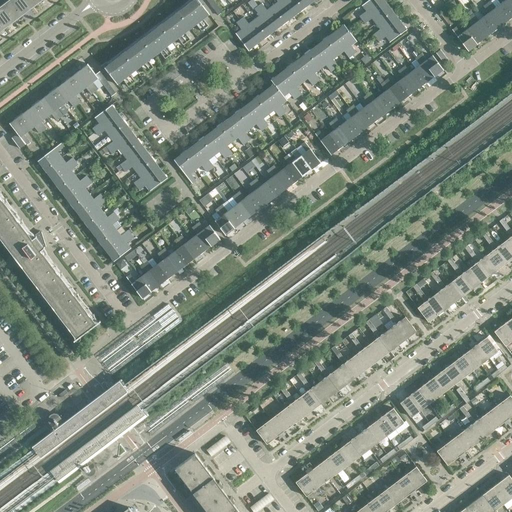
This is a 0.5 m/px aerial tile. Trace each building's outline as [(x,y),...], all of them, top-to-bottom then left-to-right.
[(21,15),(10,0),(1,7),(13,22),(21,15)] [(30,9),(23,0),(9,0),(10,0),(21,15),(30,9)] [(38,2),(36,0),(23,0),(30,9),(38,2)] [(198,0),(192,0),(104,67),(117,84),(123,80),(127,77),(130,74),(141,66),(145,63),(148,60),(160,52),(163,49),(167,46),(178,38),(181,35),(185,33),(196,24),(200,22),(203,19),(209,14),(198,0)] [(213,0),(207,0),(219,15),(223,12),(213,0)] [(294,16),(282,0),(276,0),(278,2),(272,6),(285,22),(294,16)] [(282,0),(294,16),(303,9),(296,0),(282,0)] [(312,2),(310,0),(296,0),(303,9),(312,2)] [(368,0),(362,5),(366,11),(359,16),(362,20),(386,2),(384,0),(368,0)] [(511,18),(511,16),(511,1),(511,0),(505,0),(501,4),(511,18)] [(490,1),(487,3),(502,24),(511,18),(501,4),(496,8),(490,1)] [(392,11),(386,2),(362,20),(365,23),(372,18),(376,24),(392,11)] [(502,24),(487,3),(483,6),(488,13),(483,17),(494,31),(502,24)] [(262,11),(258,6),(254,9),(259,16),(254,20),(267,36),(276,29),(263,13),(262,11)] [(285,22),(272,6),(263,13),(276,29),(285,22)] [(13,22),(1,7),(0,7),(0,23),(4,28),(13,22)] [(399,20),(392,11),(376,24),(380,29),(373,34),(376,38),(399,20)] [(473,14),(470,17),(485,37),(494,31),(483,17),(478,21),(473,14)] [(485,37),(470,17),(466,19),(471,26),(466,30),(477,44),(485,37)] [(243,25),(240,20),(236,22),(241,29),(236,34),(248,50),(258,43),(245,27),(243,25)] [(267,36),(254,20),(245,27),(258,43),(267,36)] [(406,30),(399,20),(376,38),(379,42),(385,36),(390,42),(406,30)] [(357,41),(344,24),(335,32),(347,48),(357,41)] [(477,44),(466,30),(457,37),(468,50),(477,44)] [(347,48),(335,32),(326,38),(338,55),(347,48)] [(338,55),(326,38),(316,45),(329,62),(338,55)] [(329,62),(316,45),(307,52),(320,69),(326,65),(331,72),(334,69),(331,64),(329,62)] [(448,60),(440,49),(440,50),(436,53),(436,52),(436,53),(444,63),(448,60)] [(320,69),(307,52),(298,59),(311,76),(312,78),(316,83),(320,80),(315,73),(320,69)] [(422,53),(419,55),(434,76),(443,69),(433,55),(427,59),(422,53)] [(434,76),(419,55),(415,58),(420,65),(415,69),(426,82),(434,76)] [(311,76),(298,59),(289,66),(302,83),(311,76)] [(95,74),(88,64),(79,71),(94,91),(98,89),(93,82),(98,78),(95,74)] [(302,83),(289,66),(280,73),(293,90),(296,87),(302,83)] [(405,73),(401,68),(398,71),(403,78),(398,82),(408,95),(417,89),(406,75),(405,73)] [(426,82),(415,69),(406,75),(417,89),(426,82)] [(94,91),(79,71),(70,77),(81,91),(86,87),(91,94),(92,93),(94,92),(94,91)] [(116,93),(99,72),(95,74),(98,78),(112,96),(116,93)] [(293,90),(280,73),(271,80),(274,84),(284,96),(293,90)] [(81,91),(70,77),(61,84),(72,98),(81,91)] [(388,79),(384,81),(400,102),(408,95),(398,82),(393,86),(388,79)] [(400,102),(384,81),(381,84),(386,91),(381,95),(391,109),(400,102)] [(72,98),(61,84),(53,90),(63,104),(72,98)] [(274,84),(265,91),(283,114),(286,111),(281,105),(287,100),(284,96),(274,84)] [(63,104),(53,90),(44,97),(60,118),(64,115),(58,108),(63,104)] [(283,114),(265,91),(256,98),(268,114),(274,110),(279,117),(283,114)] [(371,92),(367,94),(383,115),(391,109),(381,95),(376,99),(371,92)] [(383,115),(367,94),(363,97),(368,104),(363,108),(374,122),(383,115)] [(60,118),(44,97),(36,103),(46,117),(51,113),(56,120),(60,118)] [(268,114),(256,98),(247,105),(259,121),(261,123),(265,128),(268,125),(263,118),(268,114)] [(46,117),(36,103),(27,110),(43,131),(46,128),(41,121),(46,117)] [(119,114),(112,105),(95,117),(102,127),(119,114)] [(259,121),(247,105),(238,111),(250,128),(259,121)] [(353,105),(350,108),(365,128),(374,122),(363,108),(358,112),(353,105)] [(365,128),(350,108),(346,110),(351,117),(346,121),(357,135),(365,128)] [(43,131),(27,110),(18,117),(29,130),(34,126),(39,133),(43,131)] [(250,128),(238,111),(229,118),(246,142),(250,139),(245,132),(250,128)] [(308,113),(303,117),(307,123),(312,119),(308,113)] [(125,123),(119,114),(102,127),(109,136),(125,123)] [(29,130),(18,117),(10,123),(17,133),(25,144),(26,143),(29,141),(24,134),(29,130)] [(246,142),(229,118),(220,125),(232,142),(238,138),(243,144),(246,142)] [(336,118),(333,121),(348,141),(357,135),(346,121),(341,125),(336,118)] [(348,141),(333,121),(329,123),(334,130),(329,134),(340,148),(348,141)] [(132,132),(125,123),(109,136),(116,145),(132,132)] [(232,142),(220,125),(211,132),(223,149),(232,142)] [(315,134),(320,141),(331,154),(340,148),(329,134),(324,138),(319,131),(315,134)] [(139,141),(132,132),(116,145),(123,154),(139,141)] [(223,149),(211,132),(201,139),(214,156),(220,151),(225,158),(228,156),(225,151),(223,149)] [(25,144),(17,133),(17,134),(12,138),(11,138),(20,149),(20,148),(25,144)] [(284,136),(278,140),(284,147),(290,143),(284,136)] [(214,156),(201,139),(192,146),(205,162),(209,160),(210,162),(212,165),(217,161),(214,156)] [(146,150),(139,141),(123,154),(130,163),(146,150)] [(301,145),(296,148),(301,155),(312,169),(320,162),(305,142),(301,145)] [(61,143),(55,148),(38,161),(45,170),(62,157),(57,152),(64,147),(61,143)] [(205,162),(192,146),(183,153),(196,169),(201,165),(207,172),(210,169),(206,164),(205,162)] [(250,147),(245,151),(250,158),(255,154),(250,147)] [(291,152),(287,155),(291,160),(293,162),(303,175),(312,169),(301,155),(296,148),(291,152)] [(153,159),(146,150),(130,163),(136,172),(153,159)] [(196,169),(183,153),(174,160),(187,177),(196,169)] [(66,163),(62,157),(45,170),(52,179),(75,161),(73,158),(66,163)] [(160,169),(153,159),(136,172),(143,181),(160,169)] [(78,165),(75,161),(52,179),(59,188),(75,175),(71,170),(78,165)] [(303,175),(293,162),(284,168),(294,182),(303,175)] [(274,173),(270,168),(267,171),(272,177),(267,181),(277,195),(286,189),(275,175),(274,173)] [(294,182),(284,168),(275,175),(286,189),(294,182)] [(167,178),(160,169),(143,181),(150,190),(167,178)] [(80,181),(75,175),(59,188),(66,197),(89,179),(86,176),(80,181)] [(256,178),(253,181),(269,202),(277,195),(267,181),(262,185),(256,178)] [(92,183),(89,179),(66,197),(72,206),(89,194),(85,188),(92,183)] [(269,202),(253,181),(249,184),(254,191),(249,194),(260,208),(269,202)] [(0,238),(25,271),(41,292),(44,290),(51,298),(47,301),(57,313),(60,311),(67,319),(63,322),(73,334),(76,332),(80,336),(100,321),(100,320),(98,321),(95,317),(94,314),(93,314),(88,308),(89,307),(86,305),(79,296),(78,293),(77,293),(72,287),(73,286),(70,284),(63,275),(62,272),(61,272),(56,266),(57,265),(54,263),(47,254),(46,251),(44,248),(46,246),(46,247),(46,246),(42,231),(41,232),(35,236),(33,234),(30,231),(23,223),(22,219),(21,219),(16,214),(17,213),(14,210),(7,202),(6,198),(5,198),(0,193),(1,192),(0,190),(0,238)] [(239,191),(236,194),(251,215),(260,208),(249,194),(244,198),(239,191)] [(93,199),(89,194),(72,206),(79,215),(103,198),(100,194),(93,199)] [(251,215),(236,194),(232,197),(237,204),(232,207),(243,221),(251,215)] [(106,201),(103,198),(79,215),(86,224),(103,212),(99,206),(106,201)] [(222,204),(218,207),(234,228),(243,221),(232,207),(227,211),(222,204)] [(234,228),(218,207),(215,210),(220,217),(215,221),(225,234),(234,228)] [(107,217),(103,212),(86,224),(93,233),(117,216),(114,212),(107,217)] [(119,219),(117,216),(93,233),(100,243),(117,230),(113,224),(119,219)] [(508,225),(502,219),(499,221),(504,228),(508,225)] [(199,222),(195,225),(199,230),(201,232),(211,245),(220,239),(209,225),(204,229),(199,222)] [(121,235),(117,230),(100,243),(107,252),(130,234),(128,230),(121,235)] [(211,245),(201,232),(192,238),(202,252),(211,245)] [(490,238),(485,232),(482,234),(487,241),(490,238)] [(133,237),(130,234),(107,252),(114,261),(131,248),(126,243),(133,237)] [(182,243),(178,238),(175,241),(180,247),(175,251),(185,265),(194,258),(183,245),(182,243)] [(202,252),(192,238),(183,245),(194,258),(202,252)] [(495,245),(490,238),(487,241),(492,248),(495,245)] [(511,257),(511,252),(504,242),(495,248),(506,262),(511,257)] [(473,252),(468,245),(464,247),(469,254),(473,252)] [(506,262),(495,248),(486,255),(497,269),(506,262)] [(133,250),(126,255),(130,260),(137,255),(133,250)] [(185,265),(175,251),(166,258),(177,271),(185,265)] [(478,258),(473,252),(469,254),(475,261),(478,258)] [(497,269),(486,255),(478,261),(488,276),(497,269)] [(177,271),(166,258),(158,264),(168,278),(177,271)] [(456,265),(451,258),(447,260),(452,267),(456,265)] [(123,259),(116,263),(121,270),(126,266),(126,263),(123,259)] [(147,261),(144,264),(147,269),(149,271),(159,284),(168,278),(158,264),(152,268),(147,261)] [(488,276),(478,261),(469,268),(480,282),(488,276)] [(461,271),(456,265),(452,267),(457,274),(461,271)] [(480,282),(469,268),(460,274),(471,289),(480,282)] [(159,284),(149,271),(140,277),(151,291),(159,284)] [(438,278),(433,271),(430,273),(435,280),(438,278)] [(130,274),(126,277),(142,298),(151,291),(140,277),(135,281),(130,274)] [(471,289),(460,274),(452,281),(463,295),(471,289)] [(444,284),(438,278),(435,280),(440,287),(444,284)] [(463,295),(452,281),(443,288),(454,302),(463,295)] [(421,291),(416,284),(413,286),(418,293),(421,291)] [(454,302),(443,288),(435,294),(445,308),(454,302)] [(426,297),(421,291),(418,293),(423,300),(426,297)] [(445,308),(435,294),(426,301),(437,315),(445,308)] [(437,315),(426,301),(417,307),(428,322),(437,315)] [(391,313),(386,307),(383,309),(388,316),(391,313)] [(396,320),(391,313),(388,316),(393,323),(396,320)] [(416,331),(405,317),(396,323),(407,338),(416,331)] [(511,318),(503,324),(511,336),(511,318)] [(374,327),(369,320),(365,322),(371,329),(374,327)] [(407,338),(396,323),(387,330),(398,344),(407,338)] [(511,339),(511,336),(503,324),(494,331),(505,345),(511,339)] [(379,333),(374,327),(371,329),(376,336),(379,333)] [(398,344),(387,330),(379,336),(390,351),(398,344)] [(357,340),(352,333),(348,335),(353,342),(357,340)] [(390,351),(379,336),(370,343),(381,357),(390,351)] [(487,336),(478,343),(489,357),(498,351),(487,336)] [(362,346),(357,340),(353,342),(358,349),(362,346)] [(381,357),(370,343),(362,349),(372,364),(381,357)] [(489,357),(478,343),(469,350),(480,364),(489,357)] [(340,353),(334,346),(331,348),(336,355),(340,353)] [(372,364),(362,349),(353,356),(364,370),(372,364)] [(480,364),(469,350),(461,356),(471,371),(480,364)] [(345,359),(340,353),(336,355),(341,362),(345,359)] [(364,370),(353,356),(344,363),(355,377),(364,370)] [(471,371),(461,356),(452,363),(463,377),(471,371)] [(322,366),(317,359),(314,362),(319,368),(322,366)] [(355,377),(344,363),(336,369),(347,383),(355,377)] [(463,377),(452,363),(443,370),(454,384),(463,377)] [(504,364),(498,370),(500,373),(507,368),(504,364)] [(327,372),(322,366),(319,368),(324,375),(327,372)] [(347,383),(336,369),(327,376),(338,390),(347,383)] [(454,384),(443,370),(435,376),(445,390),(454,384)] [(500,373),(498,370),(491,375),(494,378),(500,373)] [(305,379),(300,372),(296,375),(302,381),(305,379)] [(338,390),(327,376),(319,382),(329,396),(338,390)] [(445,390),(435,376),(426,383),(437,397),(445,390)] [(487,377),(480,383),(483,386),(490,381),(487,377)] [(123,395),(114,402),(125,416),(132,410),(140,420),(143,417),(149,412),(139,399),(134,393),(122,378),(116,383),(114,384),(123,395)] [(310,386),(305,379),(302,381),(307,388),(310,386)] [(329,396),(319,382),(310,389),(321,403),(329,396)] [(437,397),(426,383),(417,389),(428,403),(437,397)] [(483,386),(480,383),(474,388),(476,391),(483,386)] [(288,392),(283,385),(279,388),(284,395),(288,392)] [(456,390),(461,397),(465,394),(459,387),(456,390)] [(321,403),(310,389),(301,395),(312,409),(321,403)] [(428,403),(417,389),(409,396),(420,410),(428,403)] [(293,399),(288,392),(284,395),(289,401),(293,399)] [(470,401),(465,394),(461,397),(466,403),(470,401)] [(312,409),(301,395),(293,402),(303,416),(312,409)] [(511,415),(511,397),(510,395),(436,451),(447,465),(461,455),(462,456),(458,459),(462,463),(465,460),(466,461),(467,460),(467,459),(470,457),(467,452),(464,455),(462,453),(506,420),(507,422),(503,425),(507,429),(510,426),(511,427),(511,426),(511,425),(511,424),(511,418),(508,421),(507,419),(511,415)] [(420,410),(409,396),(400,402),(411,417),(420,410)] [(303,416),(293,402),(256,430),(267,444),(280,434),(281,435),(278,438),(281,442),(285,439),(285,440),(287,439),(286,438),(289,436),(286,432),(283,434),(282,432),(303,416)] [(453,404),(446,409),(448,412),(455,407),(453,404)] [(468,413),(463,406),(459,408),(465,415),(468,413)] [(393,408),(384,415),(395,429),(404,422),(393,408)] [(448,412),(446,409),(439,414),(442,417),(448,412)] [(473,419),(468,413),(465,415),(470,422),(473,419)] [(61,465),(54,470),(61,479),(76,467),(69,458),(99,435),(109,429),(97,414),(59,444),(51,434),(36,446),(43,455),(49,450),(53,454),(58,461),(61,465)] [(395,429),(384,415),(375,421),(386,435),(395,429)] [(435,417),(429,422),(431,425),(438,420),(435,417)] [(386,435),(375,421),(367,428),(377,442),(386,435)] [(431,425),(429,422),(422,427),(425,430),(431,425)] [(377,442),(367,428),(358,434),(369,448),(377,442)] [(369,448),(358,434),(349,441),(360,455),(369,448)] [(410,435),(404,441),(406,444),(413,439),(410,435)] [(211,455),(230,442),(225,436),(207,450),(211,455)] [(360,455),(349,441),(341,447),(352,461),(360,455)] [(406,444),(404,441),(397,446),(400,449),(406,444)] [(352,461),(341,447),(332,454),(343,468),(352,461)] [(393,448),(387,454),(389,457),(396,452),(393,448)] [(398,455),(395,457),(397,461),(400,458),(401,460),(407,456),(403,451),(398,455)] [(217,482),(195,453),(175,468),(180,475),(182,474),(190,484),(188,486),(207,511),(239,511),(232,503),(234,501),(231,496),(229,498),(221,487),(223,486),(221,484),(219,481),(217,482)] [(343,468),(332,454),(310,470),(309,469),(313,466),(309,462),(306,464),(305,464),(304,465),(304,466),(301,468),(304,472),(308,470),(309,472),(295,482),(306,496),(343,468)] [(389,457),(387,454),(380,459),(383,462),(389,457)] [(376,462),(369,467),(372,470),(379,465),(376,462)] [(427,480),(416,466),(355,511),(390,511),(388,511),(385,511),(412,492),(413,493),(409,496),(413,500),(416,498),(417,499),(418,498),(417,496),(421,494),(418,490),(414,492),(413,491),(427,480)] [(372,470),(369,467),(363,472),(365,475),(372,470)] [(503,479),(500,482),(511,498),(511,497),(511,479),(508,474),(503,479)] [(359,475),(352,480),(355,483),(361,478),(359,475)] [(355,483),(352,480),(345,485),(348,489),(355,483)] [(511,498),(500,482),(496,485),(496,484),(491,488),(503,504),(511,498)] [(503,504),(491,488),(486,492),(483,495),(495,511),(503,504)] [(251,507),(254,511),(256,511),(273,499),(269,493),(251,507)] [(347,494),(341,498),(347,505),(352,501),(347,494)] [(492,511),(495,511),(483,495),(479,498),(479,497),(474,501),(481,511),(492,511)] [(318,501),(313,505),(318,511),(323,508),(318,501)] [(481,511),(474,501),(469,505),(466,508),(468,511),(481,511)]
